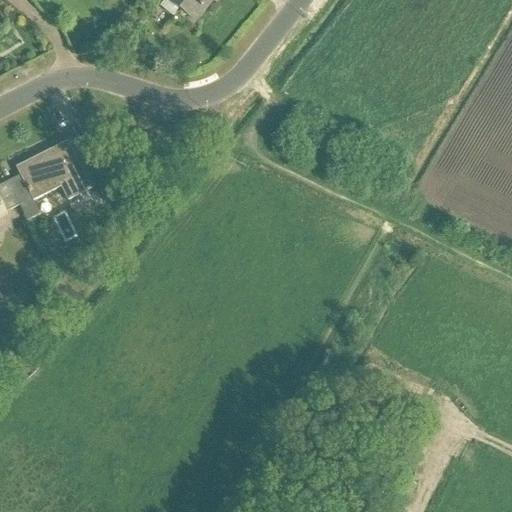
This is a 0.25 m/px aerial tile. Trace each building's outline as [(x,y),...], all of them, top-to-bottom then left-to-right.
[(179,9),(194,22),(211,0),(166,0),(160,9),(171,18),(179,9)] [(20,178),(7,184),(25,218),(33,214),(27,203),(32,201),(33,202),(61,188),(68,202),(91,191),(67,144),(16,169),(20,178)] [(110,181),(98,187),(106,203),(118,197),(110,181)] [(25,218),(7,184),(0,187),(0,219),(7,215),(6,214),(10,212),(16,224),(24,220),(23,218),(25,218)] [(125,212),(116,216),(124,230),(131,221),(125,212)]
